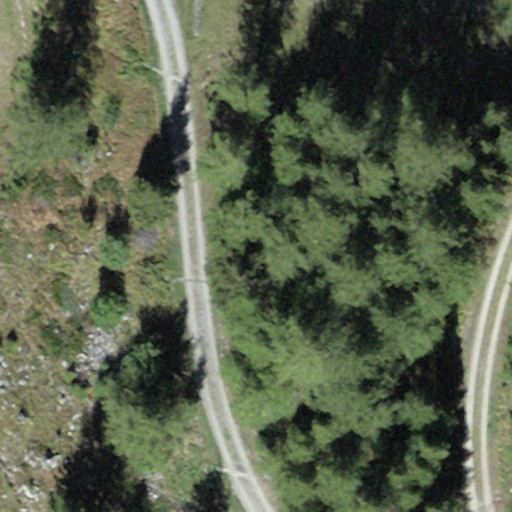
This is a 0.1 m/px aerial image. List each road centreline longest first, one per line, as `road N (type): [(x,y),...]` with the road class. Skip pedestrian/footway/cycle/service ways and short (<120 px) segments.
road 1 (track): [(162,0),(192,163),(222,409),(271,511)]
road 2 (track): [(475,511),(459,426),(476,340),(511,258)]
